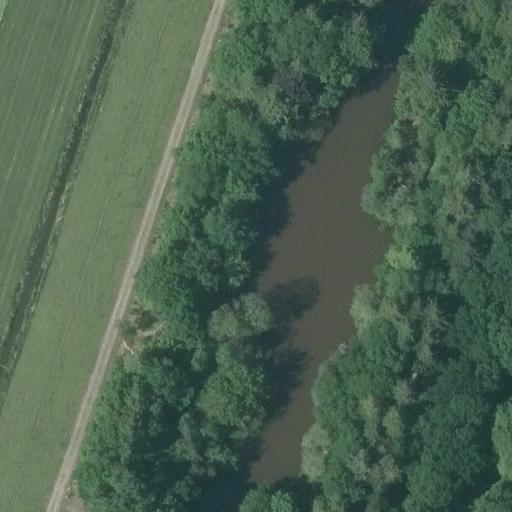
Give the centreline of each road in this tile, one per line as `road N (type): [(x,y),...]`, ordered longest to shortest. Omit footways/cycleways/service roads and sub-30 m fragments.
road 1 (track): [(220,0),(51,511)]
road 2 (track): [(511,369),(465,511)]
